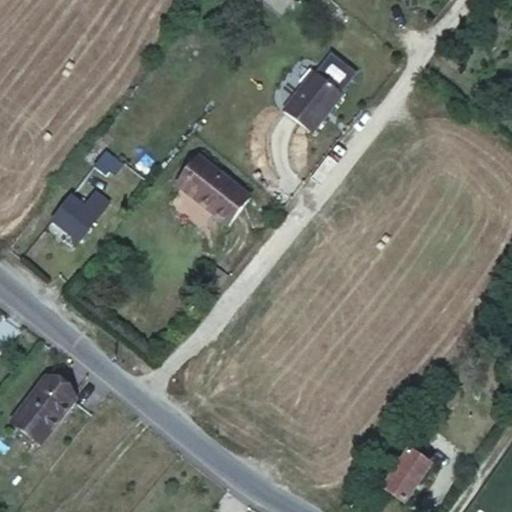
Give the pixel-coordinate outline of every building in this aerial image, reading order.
[(347,82),(317,59),(287,96),(317,119),(347,82)] [(117,168),(134,147),(120,136),(103,157),(117,168)] [(244,202),(199,165),(177,192),(221,229),(244,202)] [(118,192),(103,181),(94,193),(81,183),(61,207),(88,228),(118,192)] [(49,382),(11,425),(37,448),(74,404),(49,382)] [(433,469),(398,443),(382,465),(393,474),(382,488),(406,505),(433,469)]
